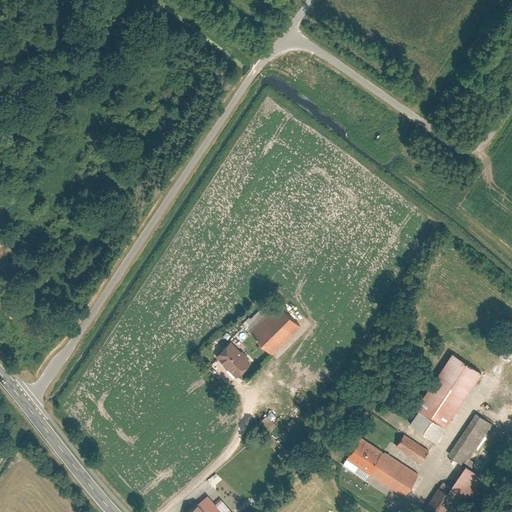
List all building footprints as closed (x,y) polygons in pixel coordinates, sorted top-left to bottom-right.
[(244,325),(272,353),(299,325),(270,298),(244,325)] [(249,362),(230,342),(217,354),(235,375),(249,362)] [(452,354),(415,409),(418,411),(445,429),(482,374),(452,354)] [(418,411),(409,425),(435,443),(445,429),(418,411)] [(446,456),(463,468),(466,464),(492,427),(475,415),(446,456)] [(346,460),(402,496),(417,473),(362,437),(346,460)] [(401,437),(395,446),(421,463),(427,454),(401,437)] [(456,511),(483,475),(466,464),(463,468),(447,491),(441,487),(428,505),(436,510),(434,511),(456,511)] [(208,494),(197,503),(205,511),(231,511),(221,499),(215,503),(208,494)] [(205,511),(197,503),(186,511),(205,511)]
